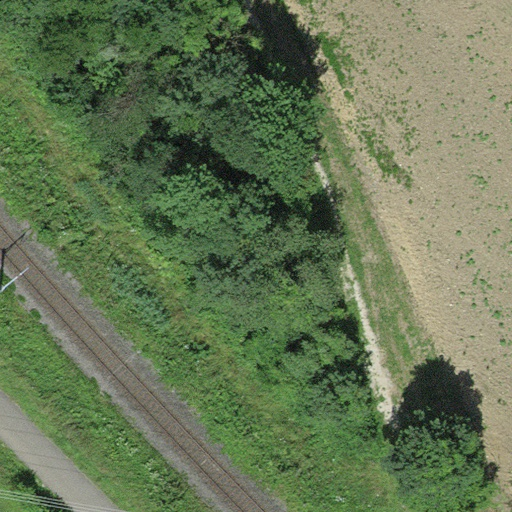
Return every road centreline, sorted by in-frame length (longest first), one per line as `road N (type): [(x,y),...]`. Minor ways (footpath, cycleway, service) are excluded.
road 1 (track): [(239,0),(330,180),(423,475)]
road 2 (unclassified): [(88,511),(0,430)]
